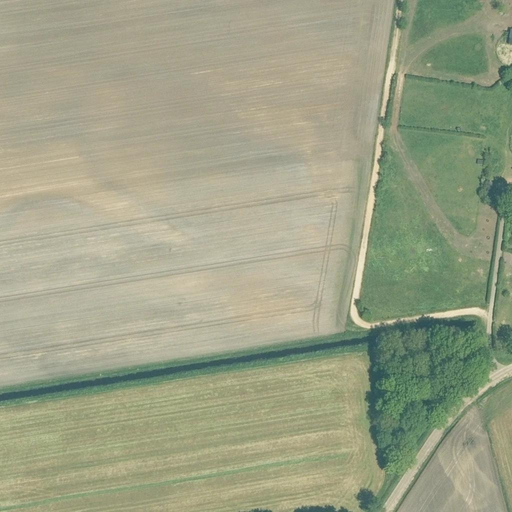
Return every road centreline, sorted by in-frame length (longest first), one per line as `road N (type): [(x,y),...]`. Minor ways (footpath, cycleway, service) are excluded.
road 1 (track): [(489,313),(360,326),(351,312),(398,0)]
road 2 (unclassified): [(383,511),(460,403),(511,367)]
road 3 (track): [(489,313),(506,185)]
